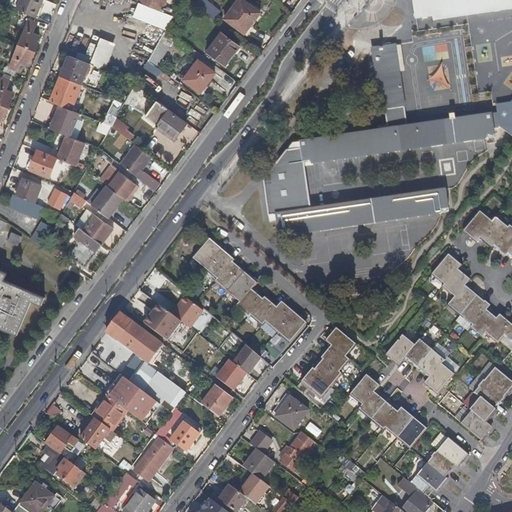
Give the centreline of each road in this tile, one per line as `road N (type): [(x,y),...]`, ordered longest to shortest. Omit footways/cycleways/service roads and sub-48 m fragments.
road 1 (primary): [(0,454),(280,90),(329,0)]
road 2 (primary): [(327,0),(306,15),(0,427)]
road 3 (unclassified): [(170,511),(322,322),(318,309),(225,232)]
road 4 (residential): [(0,180),(71,0)]
